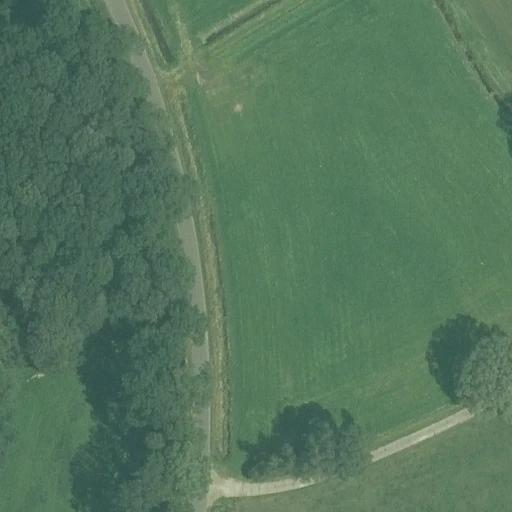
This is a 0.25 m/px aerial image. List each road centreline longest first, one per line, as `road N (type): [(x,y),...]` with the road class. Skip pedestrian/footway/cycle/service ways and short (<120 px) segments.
road 1 (unclassified): [(203,493),(202,328),(185,202),(141,44),(118,0)]
road 2 (unclassified): [(511,393),(405,446),(289,488),(203,493)]
